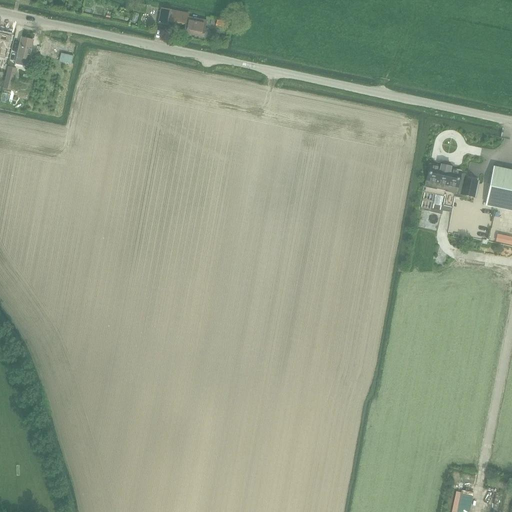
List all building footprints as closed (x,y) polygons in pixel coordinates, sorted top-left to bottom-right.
[(170,26),(171,21),(186,24),(184,34),(206,38),(209,36),(210,33),(208,30),(205,29),(207,21),(188,17),(189,14),(161,8),(158,24),(170,26)] [(0,34),(0,56),(5,57),(10,36),(0,34)] [(21,38),(17,59),(29,61),(34,41),(21,38)] [(61,54),(59,62),(71,65),(73,57),(61,54)] [(8,69),(4,86),(3,89),(12,91),(17,69),(8,67),(8,69)] [(425,186),(425,187),(426,187),(425,191),(434,193),(430,212),(441,214),(442,211),(443,207),(453,209),(456,194),(456,193),(461,194),(460,195),(462,195),(462,194),(474,197),(473,197),(475,198),(475,197),(474,196),(477,183),(478,183),(478,182),(477,182),(465,180),(465,179),(466,175),(465,175),(465,176),(460,175),(460,173),(461,173),(461,172),(460,172),(450,170),(450,169),(450,168),(449,168),(442,166),(441,166),(441,167),(441,168),(431,166),(430,166),(430,167),(427,180),(426,181),(427,181),(426,186),(425,186)] [(486,206),(511,211),(511,170),(495,167),(486,206)]
